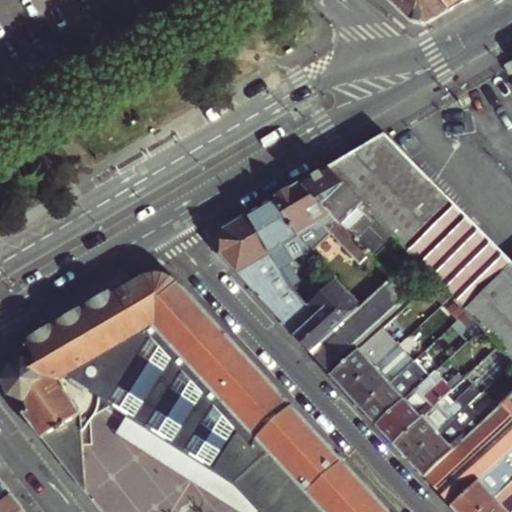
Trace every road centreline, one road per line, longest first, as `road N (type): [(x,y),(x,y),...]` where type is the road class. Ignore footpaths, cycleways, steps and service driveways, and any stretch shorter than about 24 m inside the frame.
road 1 (secondary): [(391,68),(306,92),(0,272)]
road 2 (residential): [(154,222),(423,511)]
road 3 (secondary): [(154,222),(335,117),(404,91)]
road 4 (secondary): [(0,314),(154,222)]
road 5 (secondary): [(511,20),(391,68)]
road 6 (secondary): [(404,91),(511,20)]
